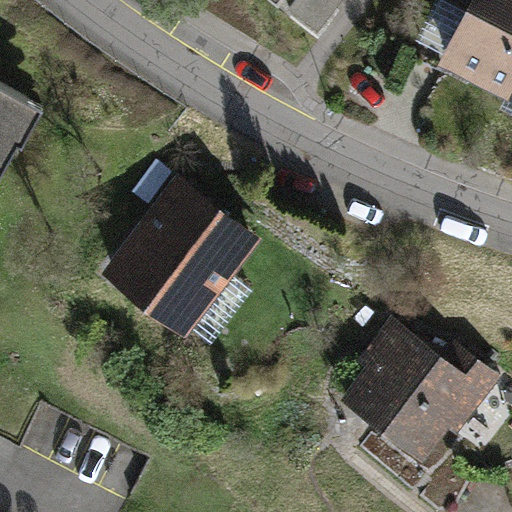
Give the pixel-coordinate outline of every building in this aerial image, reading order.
[(341,0),(294,0),(289,7),(318,30),(341,0)] [(507,84),(511,74),(511,0),(474,0),(447,54),(507,84)] [(0,168),(18,137),(8,132),(28,96),(0,79),(0,168)] [(182,182),(114,269),(184,323),(251,235),(182,182)] [(417,336),(394,318),(365,355),(374,363),(349,394),(422,452),(470,389),(479,396),(498,373),(457,342),(450,351),(417,336)]
